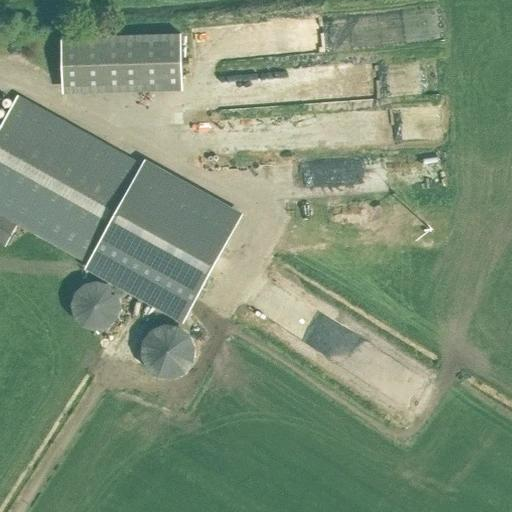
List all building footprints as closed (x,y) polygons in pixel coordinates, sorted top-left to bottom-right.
[(182,28),(64,31),(64,87),(183,85),(182,28)] [(283,54),(235,57),(236,75),(284,72),(283,54)] [(372,93),(389,92),(387,65),(370,66),(372,93)] [(186,317),(240,218),(18,96),(0,128),(0,243),(5,246),(17,225),(186,317)] [(281,146),(358,142),(356,115),(202,124),(204,164),(282,160),(281,146)] [(376,189),(456,185),(455,156),(372,160),(372,161),(316,164),(318,195),(376,192),(376,189)] [(96,332),(109,329),(118,320),(122,308),(119,295),(110,286),(98,282),(85,284),(76,293),(72,305),(75,318),(84,328),(96,332)] [(173,380),(187,375),(195,363),(197,348),(191,335),(180,327),(168,325),(159,327),(150,333),(143,343),(143,357),(148,370),(159,379),(173,380)] [(424,408),(441,383),(417,366),(399,392),(424,408)] [(445,370),(439,388),(458,395),(465,377),(445,370)]
